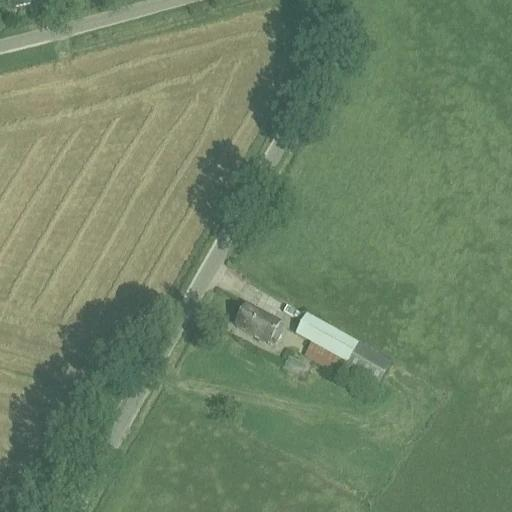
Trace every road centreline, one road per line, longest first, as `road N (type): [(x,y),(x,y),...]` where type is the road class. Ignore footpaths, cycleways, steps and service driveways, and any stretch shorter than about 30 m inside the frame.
road 1 (unclassified): [(73,511),(310,80),(315,43),(305,0)]
road 2 (unclassified): [(0,48),(178,0)]
